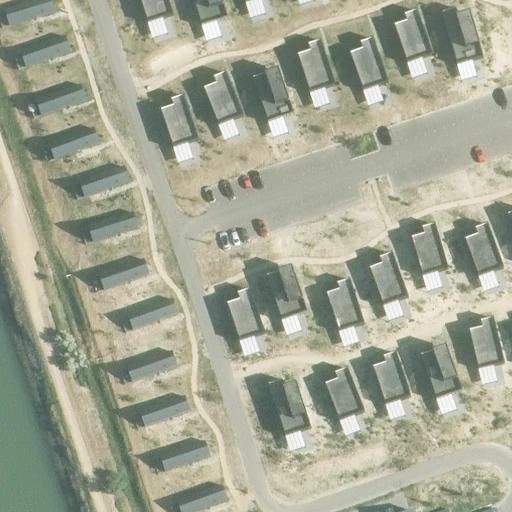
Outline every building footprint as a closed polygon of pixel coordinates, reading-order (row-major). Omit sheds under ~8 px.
[(49,0),(44,0),(3,12),(3,13),(8,12),(12,25),(7,27),(8,28),(53,14),(49,0)] [(138,0),(146,25),(148,24),(147,21),(157,18),(158,21),(162,20),(172,16),(166,0),(138,0)] [(191,0),(200,28),(202,27),(201,24),(211,21),(212,24),(216,23),(226,20),(220,0),(191,0)] [(454,10),(440,14),(456,67),(457,67),(456,63),(467,60),(468,64),(471,62),(482,59),(471,21),(466,22),(464,15),(456,17),(454,10)] [(405,23),(392,27),(406,65),(407,65),(406,62),(416,58),(417,61),(421,60),(432,56),(421,26),(416,27),(415,22),(419,21),(416,12),(402,17),(405,23)] [(65,39),(19,52),(19,53),(24,52),(28,66),(23,67),(23,68),(69,54),(65,39)] [(360,50),(348,54),(362,93),(363,92),(362,89),(372,85),(373,88),(377,87),(387,83),(376,53),(372,54),(371,49),(375,48),(372,39),(358,44),(360,50)] [(308,52),(296,57),(309,95),(310,95),(309,92),(319,88),(320,91),(324,90),(335,87),(324,56),(320,57),(319,52),(323,51),(320,42),(306,46),(308,52)] [(265,75),(251,79),(267,124),(268,124),(267,121),(277,117),(278,121),(282,119),(292,116),(280,77),(275,79),(272,72),(265,75)] [(214,85),(202,90),(217,127),(219,127),(217,124),(227,120),(229,123),(232,121),(243,117),(230,87),(226,89),(224,84),(228,82),(225,74),(212,79),(214,85)] [(80,87),(35,101),(35,102),(39,101),(44,114),(39,116),(39,117),(85,102),(80,87)] [(171,107),(159,111),(172,150),(173,149),(172,146),(182,143),(183,146),(187,144),(198,141),(187,110),(183,111),(182,106),(186,105),(183,96),(169,101),(171,107)] [(93,130),(48,145),(48,146),(52,144),(57,158),(53,159),(53,160),(98,145),(93,130)] [(123,168),(78,183),(78,184),(83,182),(87,196),(83,197),(83,198),(128,183),(123,168)] [(132,214),(87,228),(87,229),(92,227),(96,241),(91,242),(92,243),(137,229),(132,214)] [(422,235),(410,239),(421,278),(423,277),(422,274),(432,271),(433,274),(437,273),(447,270),(438,239),(434,240),(433,235),(437,234),(434,225),(421,229),(422,235)] [(476,236),(463,240),(477,279),(479,278),(478,275),(488,271),(489,274),(493,273),(503,269),(492,239),(488,240),(486,235),(490,234),(487,225),(473,230),(476,236)] [(380,265),(368,270),(382,308),(383,307),(382,304),(392,301),(394,304),(397,302),(408,299),(396,268),(392,269),(391,264),(395,263),(391,254),(378,259),(380,265)] [(143,261),(97,277),(98,278),(102,276),(107,290),(102,291),(103,292),(148,277),(143,261)] [(278,273),(265,277),(280,323),(282,322),(281,319),(291,316),(292,319),(296,317),(306,314),(293,276),(289,277),(286,270),(278,273)] [(338,291),(325,295),(337,334),(339,333),(338,330),(348,327),(349,330),(353,329),(364,325),(353,294),(349,296),(348,291),(352,289),(349,280),(335,285),(338,291)] [(238,301),(225,305),(238,344),(239,343),(238,340),(249,337),(250,340),(254,338),(264,335),(254,304),(250,305),(248,300),(252,299),(249,290),(236,295),(238,301)] [(171,301),(126,317),(126,318),(131,316),(136,330),(131,331),(132,332),(176,316),(171,301)] [(480,329),(467,332),(477,371),(478,371),(478,368),(488,365),(489,368),(493,368),(504,365),(496,333),(492,334),(490,329),(495,328),(492,319),(479,322),(480,329)] [(433,352),(419,357),(435,402),(437,401),(436,398),(446,395),(447,398),(451,396),(461,393),(448,355),(443,356),(441,349),(433,352)] [(170,353),(125,369),(126,370),(130,368),(135,382),(130,383),(131,384),(176,368),(170,353)] [(383,364),(371,369),(384,407),(385,407),(384,404),(394,400),(395,403),(399,402),(410,398),(399,368),(395,369),(393,364),(398,362),(395,354),(381,358),(383,364)] [(335,381),(323,386),(338,424),(340,423),(338,420),(348,416),(349,419),(353,418),(364,414),(351,384),(347,385),(345,380),(350,379),(346,370),(333,375),(335,381)] [(281,381),(267,386),(284,438),(286,437),(285,434),(295,431),(296,434),(300,433),(310,429),(298,391),(293,393),(291,385),(283,388),(281,381)] [(184,398),(138,414),(139,414),(143,413),(148,426),(143,428),(144,429),(189,413),(184,398)] [(204,443),(158,458),(159,459),(163,458),(168,471),(163,473),(164,474),(209,458),(204,443)] [(221,487),(176,504),(181,503),(184,511),(199,511),(226,502),(221,487)]
